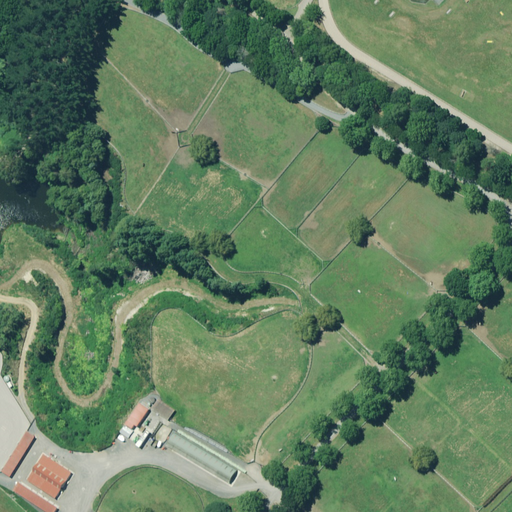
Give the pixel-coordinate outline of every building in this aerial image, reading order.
[(320,255),(313,249),(307,256),(314,262),(320,255)] [(179,411),(163,400),(157,408),(173,419),(179,411)] [(138,432),(150,410),(142,405),(129,427),(138,432)] [(39,436),(29,431),(4,472),(13,478),(39,436)] [(177,433),(169,446),(232,485),(240,471),(177,433)] [(74,473),(46,455),(30,481),(57,499),(74,473)] [(20,481),(14,490),(46,511),(56,511),(60,507),(20,481)]
